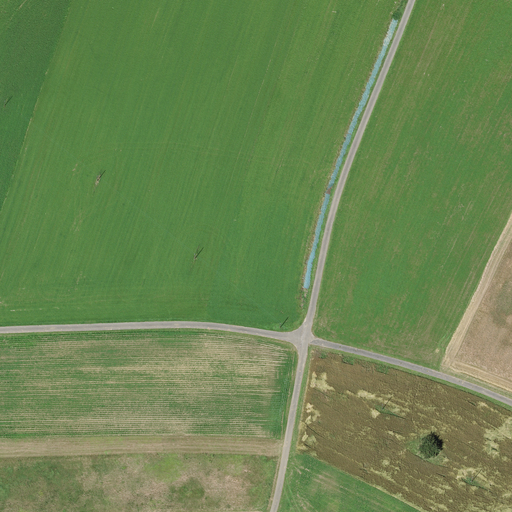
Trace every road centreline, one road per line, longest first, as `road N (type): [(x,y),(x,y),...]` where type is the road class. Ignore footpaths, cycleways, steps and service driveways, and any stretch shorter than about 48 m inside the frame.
road 1 (unclassified): [(0,331),(179,326),(304,339),(344,168),(412,0)]
road 2 (track): [(274,511),(304,339),(431,372),(511,404)]
